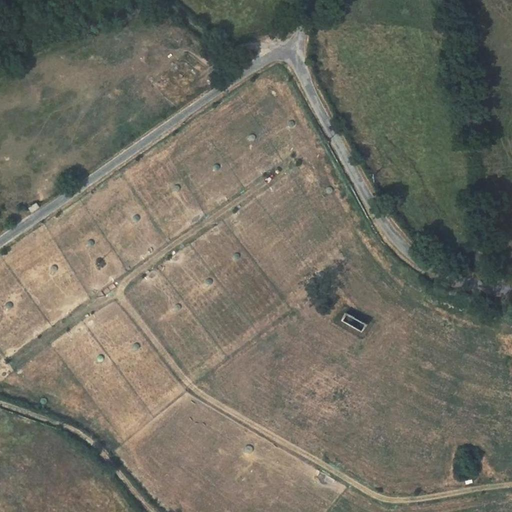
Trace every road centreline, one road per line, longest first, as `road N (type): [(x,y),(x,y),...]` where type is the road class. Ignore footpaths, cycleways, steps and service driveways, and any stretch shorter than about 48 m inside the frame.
road 1 (unclassified): [(290,51),(219,89),(0,242)]
road 2 (unclassified): [(511,294),(430,266),(393,233),(290,51)]
